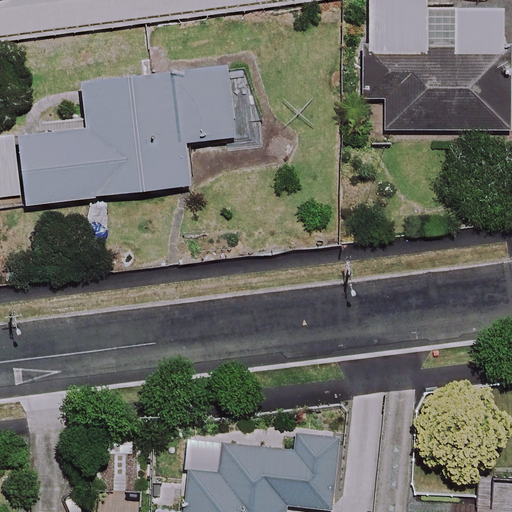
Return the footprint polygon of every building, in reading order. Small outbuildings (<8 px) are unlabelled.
[(114,0),(22,0),(22,8),(114,12),(114,0)] [(425,6),(425,0),(366,0),(365,134),(504,136),(505,7),(425,6)] [(230,137),(221,64),(80,82),(86,127),(0,137),(0,198),(22,196),(23,206),(189,186),(183,143),(230,137)] [(337,377),(191,378),(192,511),(336,511),(336,508),(290,509),(290,446),(338,445),(337,377)] [(511,511),(511,484),(481,482),(478,511),(511,511)]
